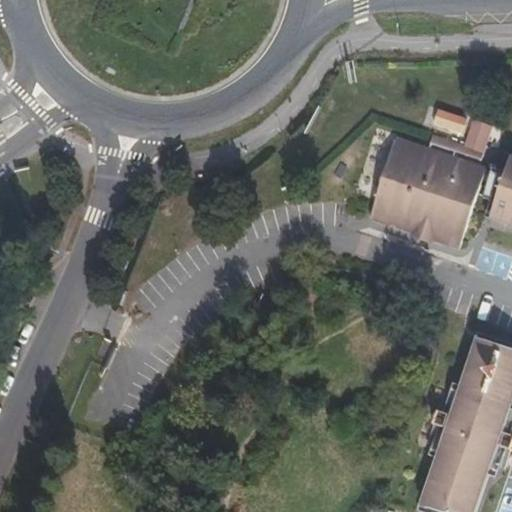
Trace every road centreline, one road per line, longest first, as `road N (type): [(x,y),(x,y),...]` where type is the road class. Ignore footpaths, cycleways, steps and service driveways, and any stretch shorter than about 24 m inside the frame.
road 1 (unclassified): [(137,116),(0,470)]
road 2 (primary): [(137,116),(215,108),(278,60),(297,25)]
road 3 (primary): [(20,4),(60,77),(137,116)]
